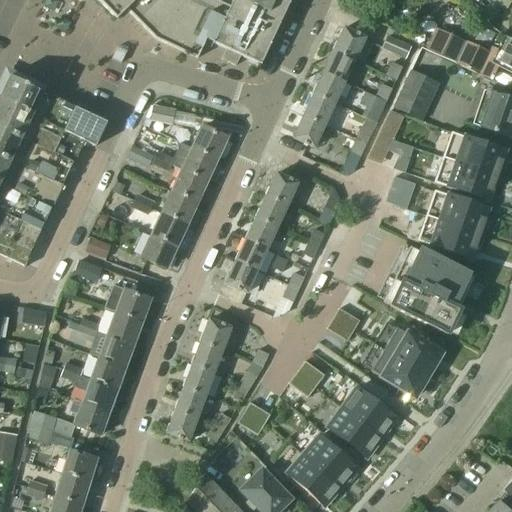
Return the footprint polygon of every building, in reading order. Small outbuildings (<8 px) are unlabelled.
[(94,0),(115,21),(125,11),(154,41),(196,60),(205,40),(211,43),(211,44),(259,66),(289,0),(94,0)] [(342,30),(327,63),(348,73),(363,40),(342,30)] [(428,48),(426,52),(455,65),(456,62),(465,44),(455,39),(437,30),(428,48)] [(387,38),(381,51),(405,62),(411,49),(387,38)] [(457,63),(456,65),(492,81),(493,79),(501,65),(511,71),(511,44),(508,43),(502,54),(492,49),(488,56),(466,45),(457,63)] [(116,49),(110,60),(120,64),(125,53),(121,51),(116,49)] [(234,67),(236,62),(239,57),(225,51),(221,61),(234,67)] [(327,63),(312,96),(333,105),(348,73),(327,63)] [(390,63),(384,77),(396,83),(402,69),(401,69),(390,63)] [(411,72),(393,110),(421,123),(438,85),(411,72)] [(7,77),(0,92),(0,182),(43,94),(7,77)] [(379,87),(369,110),(381,116),(391,92),(379,87)] [(489,94),(477,128),(479,129),(509,140),(511,131),(511,102),(491,95),(489,94)] [(312,96),(302,118),(323,127),(333,105),(312,96)] [(170,126),(173,112),(152,108),(149,121),(170,126)] [(62,132),(62,133),(83,144),(93,148),(94,148),(105,124),(73,109),(62,132)] [(302,118),(291,140),(312,150),(323,127),(302,118)] [(364,120),(354,142),(366,147),(376,125),(364,120)] [(201,128),(190,150),(215,162),(225,139),(201,128)] [(38,130),(31,145),(52,155),(59,140),(38,130)] [(455,137),(447,162),(500,179),(505,165),(501,164),(505,153),(455,137)] [(349,154),(361,159),(366,147),(354,142),(349,154)] [(146,169),(151,159),(151,158),(131,149),(126,159),(146,169)] [(190,150),(180,172),(205,183),(215,162),(190,150)] [(152,165),(158,169),(164,158),(156,155),(152,165)] [(164,158),(158,169),(167,173),(172,162),(164,158)] [(447,162),(439,188),(488,204),(492,193),(496,194),(500,179),(447,162)] [(180,172),(170,193),(195,205),(205,183),(180,172)] [(274,176),(264,198),(286,207),(296,185),(274,176)] [(13,193),(23,198),(26,190),(16,185),(13,193)] [(170,193),(159,216),(184,227),(195,205),(170,193)] [(437,196),(428,221),(482,238),(486,224),(482,223),(486,212),(437,196)] [(131,209),(139,212),(144,201),(136,198),(131,209)] [(264,198),(254,220),(276,229),(286,207),(264,198)] [(144,201),(139,212),(147,216),(152,205),(144,201)] [(37,204),(33,211),(45,217),(48,210),(37,204)] [(322,209),(316,222),(327,227),(333,214),(322,209)] [(41,234),(0,214),(0,258),(24,270),(41,234)] [(159,216),(149,237),(174,249),(184,227),(159,216)] [(254,220),(244,242),(265,251),(276,229),(254,220)] [(428,221),(420,247),(470,262),(473,252),(477,253),(482,238),(428,221)] [(312,231),(306,244),(317,249),(323,236),(323,235),(312,231)] [(164,271),(174,249),(149,237),(139,259),(164,271)] [(244,242),(234,264),(255,273),(265,251),(244,242)] [(102,260),(106,250),(86,243),(82,254),(102,260)] [(306,244),(301,256),(311,261),(312,261),(317,249),(306,244)] [(383,302),(381,305),(387,308),(447,336),(458,312),(457,311),(454,309),(460,295),(464,297),(474,277),(470,276),(417,250),(416,252),(416,253),(408,249),(407,251),(383,302)] [(93,282),(98,270),(79,263),(75,275),(93,282)] [(234,264),(224,286),(245,295),(255,273),(234,264)] [(292,275),(286,287),(297,292),(303,279),(292,275)] [(68,281),(65,287),(62,295),(73,298),(78,285),(68,281)] [(112,287),(102,310),(114,315),(140,324),(148,301),(123,291),(112,287)] [(286,287),(280,299),(291,304),(297,292),(286,287)] [(21,325),(41,329),(44,314),(23,310),(21,325)] [(114,315),(105,338),(131,347),(140,324),(114,315)] [(76,333),(84,336),(88,323),(81,321),(76,333)] [(207,322),(199,345),(220,353),(229,330),(207,322)] [(88,323),(84,336),(93,339),(97,327),(88,323)] [(396,330),(383,351),(429,380),(437,367),(434,365),(439,356),(396,330)] [(105,338),(97,360),(123,369),(131,347),(105,338)] [(14,343),(11,360),(15,361),(15,363),(20,364),(19,369),(31,371),(37,348),(14,343)] [(199,345),(190,367),(212,375),(220,353),(199,345)] [(256,351),(250,364),(259,369),(261,370),(267,356),(256,351)] [(383,351),(370,372),(412,399),(417,390),(421,392),(429,380),(383,351)] [(97,360),(89,382),(115,391),(123,369),(97,360)] [(303,363),(286,385),(306,400),(322,377),(303,363)] [(64,364),(58,379),(74,385),(77,377),(79,378),(82,371),(64,364)] [(42,365),(37,388),(47,392),(55,369),(42,365)] [(0,366),(0,372),(12,375),(12,378),(23,379),(25,371),(19,370),(14,369),(0,366)] [(190,367),(182,390),(203,398),(212,375),(190,367)] [(244,373),(240,380),(249,386),(250,387),(255,379),(254,379),(244,373)] [(74,385),(73,389),(85,393),(81,405),(107,414),(115,391),(89,382),(79,378),(77,377),(74,385)] [(240,380),(230,396),(239,402),(240,402),(250,387),(249,386),(240,380)] [(42,406),(47,393),(38,389),(35,397),(35,398),(34,403),(42,406)] [(182,390),(173,412),(195,420),(203,398),(182,390)] [(354,390),(339,410),(380,440),(395,420),(354,390)] [(72,401),(67,413),(77,416),(73,427),(98,437),(107,414),(81,405),(72,401)] [(248,404),(235,425),(256,437),(268,417),(248,404)] [(339,410),(324,430),(365,460),(380,440),(339,410)] [(186,443),(195,420),(173,412),(165,435),(186,443)] [(33,414),(29,428),(50,435),(55,420),(33,414)] [(219,415),(212,426),(221,432),(222,432),(229,421),(228,420),(219,415)] [(212,426),(204,438),(214,444),(222,432),(221,432),(212,426)] [(47,446),(50,435),(29,428),(25,440),(47,446)] [(0,434),(0,448),(13,450),(15,437),(0,434)] [(317,438),(300,456),(339,490),(355,471),(317,438)] [(0,448),(0,461),(11,464),(13,450),(0,448)] [(22,449),(18,464),(19,464),(27,466),(31,451),(23,449),(22,449)] [(68,452),(61,476),(87,484),(95,461),(68,452)] [(300,456),(284,475),(322,509),(339,490),(300,456)] [(239,492),(258,511),(277,511),(289,501),(260,471),(239,492)] [(61,476),(54,499),(80,507),(87,484),(61,476)] [(192,511),(237,511),(204,476),(196,489),(185,503),(192,511)] [(29,482),(27,489),(43,495),(46,487),(29,482)] [(505,495),(488,511),(511,511),(511,484),(510,483),(501,492),(505,495)] [(24,497),(41,502),(43,495),(27,489),(24,497)] [(54,499),(49,511),(78,511),(80,507),(54,499)]
